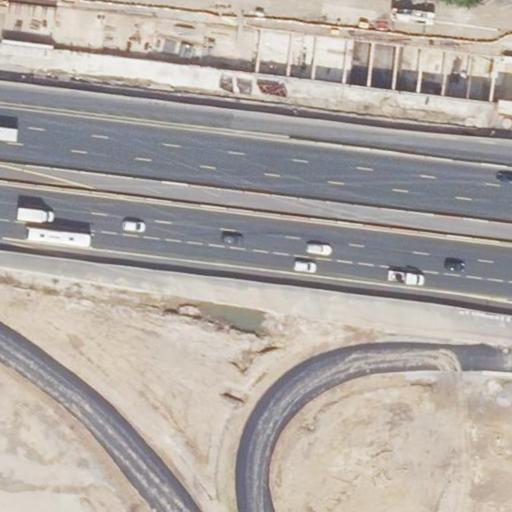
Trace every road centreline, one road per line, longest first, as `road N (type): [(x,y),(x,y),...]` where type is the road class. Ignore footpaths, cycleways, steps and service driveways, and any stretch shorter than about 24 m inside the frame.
road 1 (motorway): [(0,212),(511,280)]
road 2 (motorway): [(0,272),(511,337)]
road 3 (motorway): [(511,195),(0,133)]
road 4 (motorway): [(511,118),(0,56)]
road 5 (motorway): [(511,83),(0,25)]
road 6 (motorway): [(259,511),(252,479),(259,434),(270,412),(314,373),(350,360),(422,354),(511,360)]
road 7 (motorway): [(0,342),(52,372),(116,429),(185,511)]
road 8 (unclassified): [(511,19),(298,0)]
